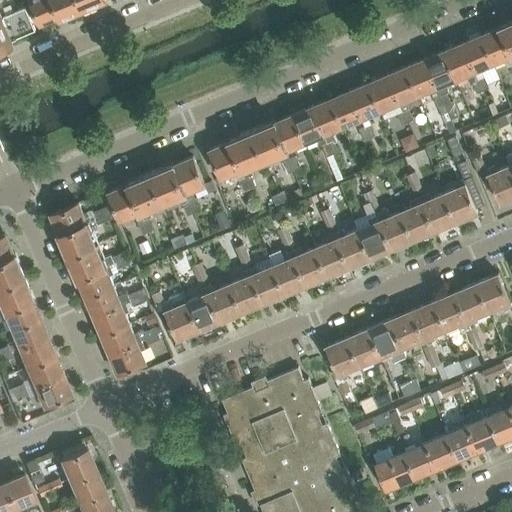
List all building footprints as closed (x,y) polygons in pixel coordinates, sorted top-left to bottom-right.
[(30,0),(41,25),(60,17),(53,0),(30,0)] [(53,0),(60,17),(61,19),(84,9),(79,0),(53,0)] [(79,0),(84,9),(105,0),(79,0)] [(2,16),(0,17),(0,53),(13,47),(10,40),(36,29),(26,6),(4,16),(2,16)] [(511,18),(500,24),(501,26),(511,51),(511,18)] [(501,26),(483,33),(494,61),(505,57),(508,65),(511,64),(511,66),(511,51),(501,26)] [(484,66),(494,61),(483,33),(464,41),(477,73),(485,69),(484,66)] [(464,41),(445,49),(457,77),(467,73),(471,81),(473,80),(478,91),(484,89),(479,78),(477,73),(464,41)] [(448,85),(446,82),(457,77),(445,49),(426,57),(439,88),(448,85)] [(426,57),(407,65),(419,93),(430,88),(431,92),(439,88),(426,57)] [(407,65),(388,73),(408,121),(414,119),(409,107),(412,106),(408,97),(419,93),(407,65)] [(388,73),(369,81),(381,109),(392,104),(396,113),(398,112),(403,123),(408,121),(388,73)] [(485,75),(479,78),(484,89),(489,87),(485,75)] [(371,113),(381,109),(369,81),(351,89),(364,120),(372,117),(371,113)] [(351,89),(332,97),(344,125),(354,120),(356,124),(364,120),(351,89)] [(447,91),(441,94),(446,105),(452,103),(447,91)] [(441,94),(436,96),(441,107),(446,105),(441,94)] [(333,129),(344,125),(332,97),(313,105),(326,136),(334,133),(333,129)] [(313,105),(294,113),(306,141),(316,136),(318,140),(326,136),(313,105)] [(295,145),(306,141),(294,113),(276,121),(275,121),(295,169),(301,166),(296,155),(299,154),(295,145)] [(506,113),(492,119),(495,128),(510,122),(506,113)] [(295,169),(275,121),(276,121),(275,119),(252,128),(265,160),(279,154),(282,161),(285,160),(289,171),(295,169)] [(372,123),(366,126),(371,137),(376,134),(372,123)] [(366,126),(360,128),(365,139),(371,137),(366,126)] [(252,128),(229,138),(230,140),(250,188),(256,185),(251,174),(254,173),(251,166),(265,160),(252,128)] [(328,141),(333,153),(339,150),(334,139),(328,141)] [(230,140),(210,148),(212,152),(213,152),(221,172),(223,176),(234,171),(237,180),(240,179),(245,190),(250,188),(230,140)] [(328,141),(323,144),(327,155),(333,153),(328,141)] [(481,154),(473,158),(477,168),(485,164),(481,154)] [(174,163),(194,211),(200,209),(195,198),(198,196),(194,188),(204,184),(206,183),(205,183),(204,179),(195,159),(194,155),(175,163),(174,163)] [(174,163),(175,163),(174,161),(151,171),(164,203),(178,197),(181,203),(184,202),(188,214),(194,211),(174,163)] [(485,164),(477,168),(480,176),(488,172),(487,169),(485,164)] [(487,169),(488,172),(501,201),(511,196),(511,167),(510,164),(498,169),(496,165),(487,169)] [(151,171),(128,181),(129,183),(129,182),(142,212),(164,203),(151,171)] [(415,171),(407,174),(411,184),(419,180),(415,171)] [(445,192),(457,220),(479,211),(465,178),(455,182),(457,186),(445,192)] [(216,189),(212,180),(211,180),(205,183),(206,183),(204,184),(207,191),(208,192),(216,189)] [(419,180),(411,184),(415,194),(424,190),(419,180)] [(143,214),(142,212),(129,182),(129,183),(109,191),(111,195),(121,219),(132,214),(134,217),(143,214)] [(284,188),(273,193),(277,203),(289,198),(284,188)] [(372,189),(364,192),(368,202),(377,198),(372,189)] [(430,193),(421,196),(436,229),(457,220),(445,192),(432,197),(430,193)] [(413,200),(414,204),(402,210),(414,238),(436,229),(421,196),(413,200)] [(377,198),(368,202),(372,212),(381,208),(377,198)] [(79,201),(52,212),(60,232),(112,210),(110,205),(93,212),(92,209),(84,212),(79,201)] [(330,207),(321,210),(326,220),(334,217),(330,207)] [(99,226),(98,223),(114,216),(112,210),(60,232),(58,232),(68,256),(99,242),(93,228),(99,226)] [(387,211),(378,214),(393,247),(414,238),(402,210),(389,215),(387,211)] [(372,222),(359,228),(371,256),(393,247),(378,214),(370,218),(372,222)] [(144,219),(149,230),(155,228),(150,216),(144,219)] [(227,217),(219,220),(223,229),(231,225),(227,217)] [(334,217),(326,220),(330,230),(338,226),(334,217)] [(144,219),(139,221),(144,233),(149,230),(144,219)] [(287,225),(279,228),(283,238),(291,235),(287,225)] [(344,229),(336,233),(350,265),(371,256),(359,228),(346,233),(344,229)] [(183,231),(172,236),(176,246),(188,241),(183,231)] [(0,257),(12,252),(11,252),(3,233),(0,234),(0,257)] [(329,240),(316,246),(328,274),(344,268),(350,265),(336,233),(327,236),(329,240)] [(291,235),(283,238),(287,248),(295,244),(291,235)] [(148,239),(139,243),(143,253),(152,249),(148,239)] [(79,277),(127,258),(124,251),(113,256),(112,254),(105,256),(99,242),(68,256),(77,278),(79,277)] [(244,243),(236,246),(240,256),(248,253),(244,243)] [(302,247),(293,251),(307,283),(328,274),(316,246),(303,251),(302,247)] [(0,257),(0,283),(23,274),(13,251),(11,252),(12,252),(0,257)] [(293,251),(284,254),(286,259),(273,264),(285,292),(307,283),(293,251)] [(248,253),(240,256),(244,266),(252,262),(248,253)] [(127,258),(79,277),(87,296),(115,284),(110,274),(119,270),(118,268),(129,263),(127,258)] [(201,261),(193,264),(197,274),(205,271),(201,261)] [(259,265),(250,269),(264,301),(285,292),(273,264),(261,269),(259,265)] [(243,277),(230,282),(242,310),(264,301),(250,269),(241,272),(243,277)] [(205,271),(197,274),(201,284),(209,280),(205,271)] [(511,302),(511,301),(511,279),(511,277),(503,281),(499,272),(477,281),(489,310),(502,304),(504,308),(511,304),(511,302)] [(23,274),(0,283),(0,309),(1,309),(1,310),(31,297),(31,298),(33,297),(23,274)] [(478,319),(476,315),(489,310),(477,281),(456,290),(469,323),(478,319)] [(216,283),(207,287),(221,320),(242,310),(230,282),(218,287),(216,283)] [(115,284),(87,296),(95,315),(126,302),(122,294),(119,295),(115,284)] [(199,290),(200,295),(187,300),(199,329),(221,320),(207,287),(199,290)] [(140,289),(129,294),(131,300),(143,295),(140,289)] [(161,289),(152,293),(157,303),(165,299),(161,289)] [(456,290),(434,299),(446,328),(459,322),(461,327),(469,323),(456,290)] [(143,295),(131,300),(133,305),(145,301),(143,295)] [(39,316),(31,298),(31,297),(1,310),(1,309),(0,309),(0,311),(3,319),(6,317),(11,328),(39,316)] [(435,337),(434,333),(446,328),(434,299),(413,308),(426,341),(435,337)] [(173,301),(164,305),(178,338),(199,329),(187,300),(175,305),(173,301)] [(126,311),(129,310),(126,302),(95,315),(103,334),(131,322),(126,311)] [(413,308),(392,317),(403,346),(416,340),(418,345),(426,341),(413,308)] [(155,312),(146,316),(149,324),(159,320),(155,312)] [(15,338),(12,340),(15,348),(46,335),(39,316),(11,328),(15,338)] [(392,317),(370,326),(384,359),(392,356),(394,361),(407,355),(403,346),(392,317)] [(131,322),(103,334),(111,353),(142,339),(138,331),(135,332),(131,322)] [(370,326),(349,335),(360,364),(373,358),(375,363),(384,359),(370,326)] [(476,326),(467,329),(471,339),(480,335),(476,326)] [(156,327),(144,331),(147,337),(158,332),(156,327)] [(158,332),(147,337),(149,343),(161,338),(158,332)] [(46,335),(15,348),(19,356),(22,355),(27,366),(54,354),(46,335)] [(349,335),(327,345),(340,377),(350,373),(348,369),(360,364),(349,335)] [(480,335),(471,339),(476,349),(480,347),(484,345),(480,335)] [(142,339),(111,353),(119,372),(123,371),(123,370),(143,362),(147,360),(142,349),(145,347),(142,339)] [(433,344),(425,347),(429,357),(437,353),(433,344)] [(8,345),(0,347),(0,354),(10,350),(8,345)] [(484,345),(480,347),(484,358),(489,356),(485,345),(484,345)] [(10,350),(0,354),(0,358),(1,361),(12,356),(10,350)] [(437,353),(429,357),(433,367),(441,363),(437,353)] [(27,366),(31,376),(28,378),(31,386),(62,373),(54,354),(27,366)] [(494,366),(497,374),(508,369),(505,361),(494,366)] [(228,411),(224,413),(238,445),(242,443),(247,455),(243,457),(265,511),(360,511),(355,499),(360,498),(346,465),(342,467),(337,455),(341,453),(328,421),(323,423),(322,420),(318,411),(323,409),(309,377),(305,379),(299,365),(268,379),(266,375),(253,381),(255,384),(223,398),(228,411)] [(494,366),(483,370),(486,378),(497,374),(494,366)] [(47,402),(71,392),(62,373),(31,386),(34,394),(38,393),(43,404),(47,403),(47,402)] [(416,377),(400,383),(405,395),(421,388),(416,377)] [(463,379),(452,383),(455,392),(466,387),(463,379)] [(347,380),(339,383),(343,393),(351,390),(347,380)] [(13,388),(10,389),(12,393),(14,391),(15,393),(26,388),(24,382),(12,387),(13,388)] [(452,383),(441,388),(444,396),(455,392),(452,383)] [(15,393),(15,394),(13,395),(14,398),(16,397),(17,399),(28,394),(26,388),(15,393)] [(437,390),(431,392),(435,403),(441,400),(437,390)] [(389,391),(375,397),(378,406),(393,400),(389,391)] [(410,401),(413,409),(424,405),(421,397),(410,401)] [(410,401),(399,406),(402,414),(413,409),(410,401)] [(511,408),(511,406),(490,414),(501,440),(511,435),(511,408)] [(396,409),(390,412),(394,422),(401,420),(396,409)] [(490,414),(469,423),(479,449),(489,445),(500,440),(500,441),(501,440),(490,414)] [(372,417),(355,424),(359,432),(376,425),(372,417)] [(469,423),(448,432),(459,458),(459,457),(470,453),(479,449),(469,423)] [(448,432),(427,441),(437,467),(447,463),(447,462),(458,458),(459,458),(448,432)] [(427,441),(406,450),(417,476),(417,475),(428,470),(428,471),(437,467),(427,441)] [(86,446),(60,457),(69,478),(95,467),(86,446)] [(406,450),(376,462),(387,488),(405,480),(416,476),(417,476),(406,450)] [(95,467),(69,478),(78,499),(104,488),(95,467)] [(40,470),(30,474),(33,482),(43,478),(40,470)] [(1,482),(13,508),(35,498),(24,472),(23,473),(12,478),(12,477),(1,482)] [(48,483),(51,491),(62,487),(59,478),(48,483)] [(0,511),(13,508),(1,482),(0,482),(0,511)] [(48,483),(37,487),(40,496),(51,491),(48,483)] [(104,488),(78,499),(83,511),(106,511),(113,509),(104,488)]
